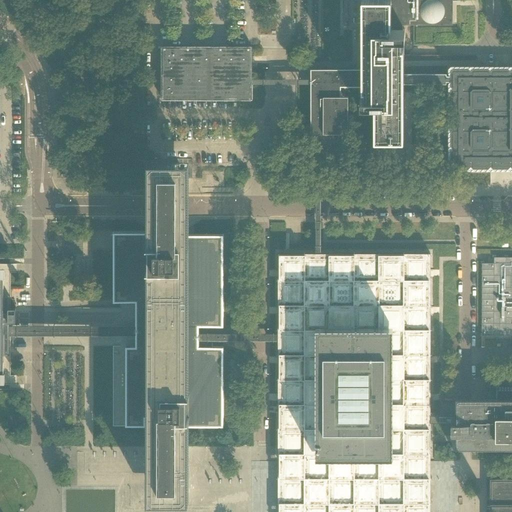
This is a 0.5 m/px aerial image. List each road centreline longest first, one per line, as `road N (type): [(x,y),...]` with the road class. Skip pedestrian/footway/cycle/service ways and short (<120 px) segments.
road 1 (unclassified): [(125,207),(64,201),(49,191),(44,87),(26,49),(0,24)]
road 2 (unclassified): [(259,206),(466,206)]
road 3 (unclassified): [(283,0),(281,74),(260,157)]
road 4 (unclassified): [(466,206),(466,355)]
road 5 (unclassified): [(36,163),(36,196),(48,209),(125,207)]
road 6 (unclassified): [(139,207),(259,206)]
